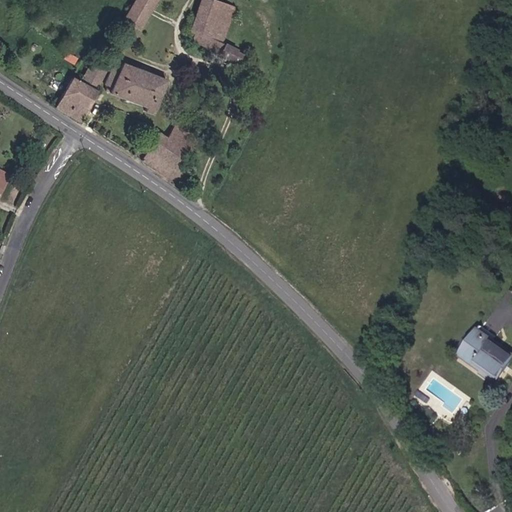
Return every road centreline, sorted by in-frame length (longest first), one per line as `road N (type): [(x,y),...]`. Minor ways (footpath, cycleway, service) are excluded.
road 1 (secondary): [(454,511),(337,341),(212,224),(79,134)]
road 2 (residential): [(0,294),(42,185),(79,134)]
